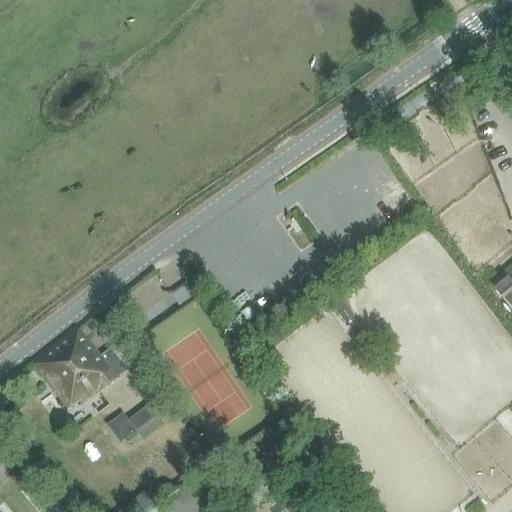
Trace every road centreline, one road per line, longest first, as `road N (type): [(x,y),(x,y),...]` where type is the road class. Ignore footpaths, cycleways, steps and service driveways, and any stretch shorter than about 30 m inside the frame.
road 1 (tertiary): [(0,369),(506,0)]
road 2 (track): [(510,36),(331,168)]
